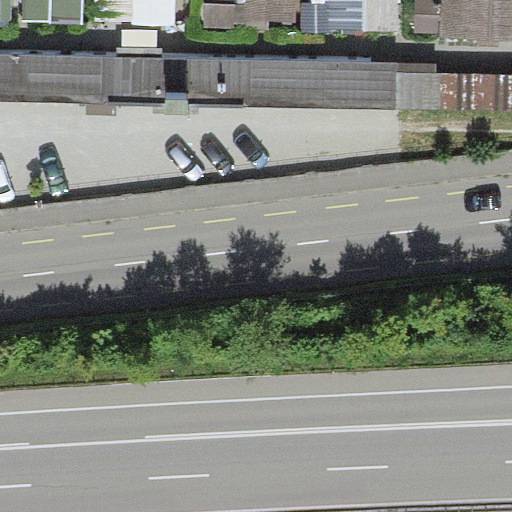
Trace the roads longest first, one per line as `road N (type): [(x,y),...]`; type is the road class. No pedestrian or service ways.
road 1 (primary): [(0,277),(511,217)]
road 2 (motorway): [(511,430),(108,478)]
road 3 (motorway): [(511,460),(108,478)]
